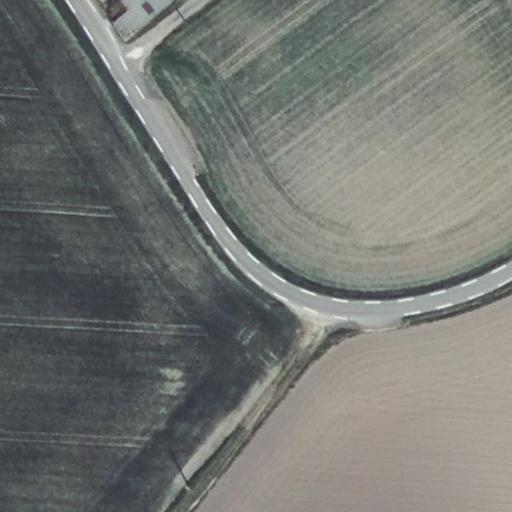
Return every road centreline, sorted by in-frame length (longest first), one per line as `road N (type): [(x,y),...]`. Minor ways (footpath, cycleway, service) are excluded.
road 1 (residential): [(74,0),(221,234),(265,280),(304,300),(378,310),(458,295),(511,270)]
road 2 (track): [(179,511),(306,361),(327,306)]
